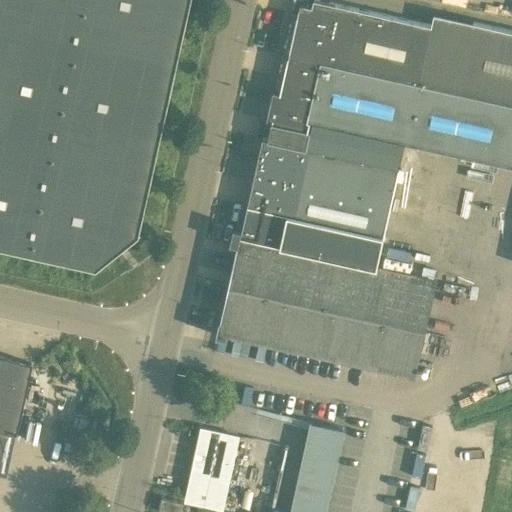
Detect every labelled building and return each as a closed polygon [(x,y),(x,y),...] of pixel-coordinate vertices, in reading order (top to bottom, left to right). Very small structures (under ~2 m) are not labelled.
[(0,0),(0,247),(93,268),(135,234),(187,0),(0,0)] [(290,52),(290,54),(511,103),(511,29),(436,12),(433,25),(321,0),(314,0),(313,6),(301,3),(298,15),(291,13),(282,51),(290,52)] [(273,92),(266,126),(403,155),(406,142),(511,165),(511,103),(290,54),(289,56),(281,55),(273,92)] [(248,205),(242,229),(379,259),(403,155),(266,126),(248,205)] [(379,259),(242,229),(234,227),(231,242),(238,244),(221,319),(220,319),(216,335),(226,337),(226,335),(415,378),(437,279),(378,266),(379,259)] [(0,429),(15,432),(30,362),(0,355),(0,429)] [(292,511),(329,511),(347,426),(313,419),(305,461),(301,460),(299,469),(301,469),(292,511)] [(238,436),(203,428),(187,499),(222,507),(238,436)] [(183,511),(186,502),(162,497),(159,510),(168,511),(183,511)]
